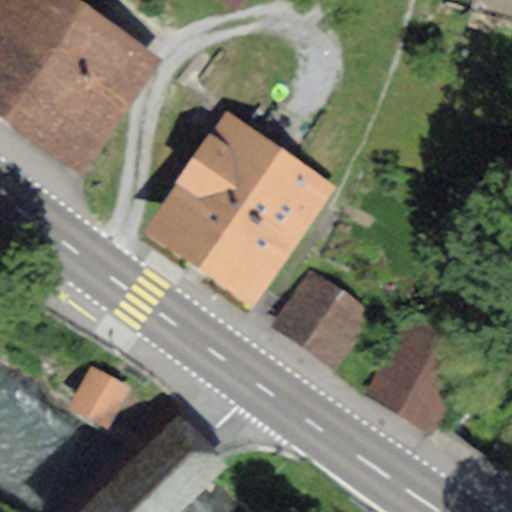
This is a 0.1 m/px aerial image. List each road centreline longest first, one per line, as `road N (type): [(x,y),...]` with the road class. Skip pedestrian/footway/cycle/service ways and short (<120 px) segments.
road 1 (track): [(312,0),(207,32),(176,49),(155,75),(128,214),(102,270)]
road 2 (primary): [(257,385),(0,195)]
road 3 (primary): [(439,511),(257,385)]
